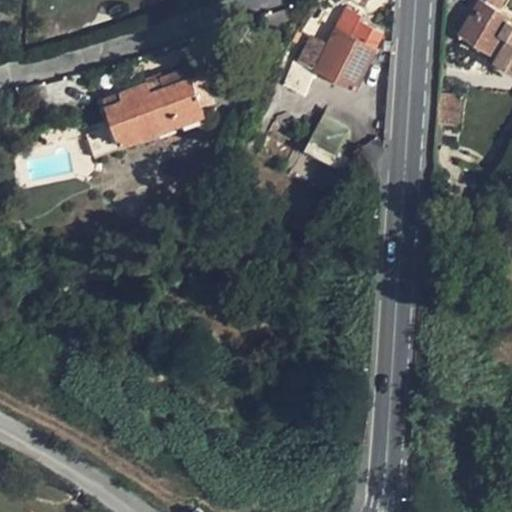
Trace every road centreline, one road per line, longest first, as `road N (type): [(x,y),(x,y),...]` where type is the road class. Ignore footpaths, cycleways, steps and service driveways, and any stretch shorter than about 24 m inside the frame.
road 1 (secondary): [(382,501),(415,0)]
road 2 (residential): [(0,77),(259,0)]
road 3 (residential): [(132,511),(0,432)]
